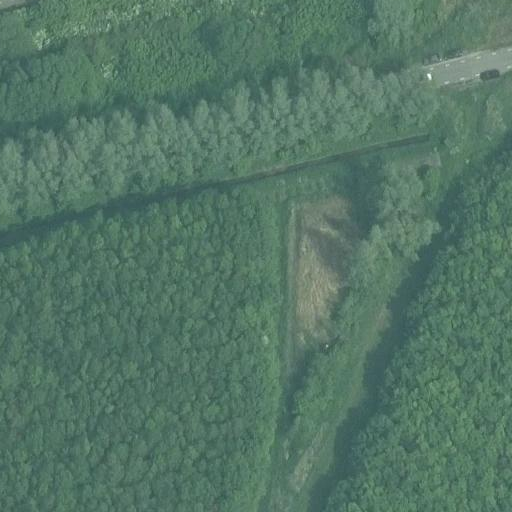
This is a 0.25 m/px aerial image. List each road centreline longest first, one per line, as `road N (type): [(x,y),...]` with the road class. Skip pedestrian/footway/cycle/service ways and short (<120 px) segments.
road 1 (track): [(0,261),(511,141)]
road 2 (tertiary): [(0,174),(511,56)]
road 3 (track): [(326,511),(511,24)]
road 4 (track): [(268,511),(284,194)]
